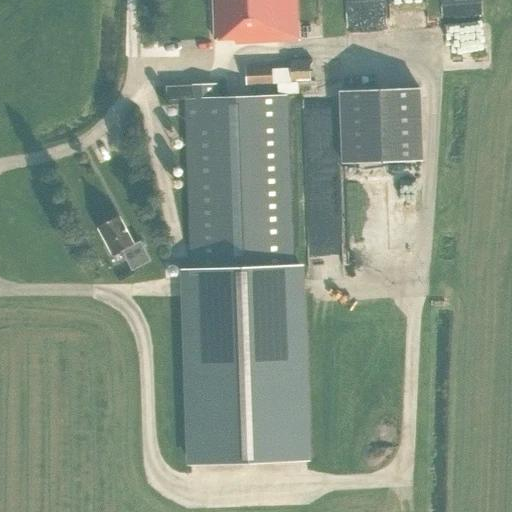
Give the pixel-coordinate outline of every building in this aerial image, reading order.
[(235,40),(235,44),(299,40),(296,0),(212,0),(214,40),(235,40)] [(424,18),(424,0),(392,0),(392,17),(424,18)] [(289,62),(290,83),(311,82),(310,61),(289,62)] [(246,69),(246,85),(273,84),(272,68),(246,69)] [(292,265),(285,96),(216,98),(216,85),(154,87),(155,101),(186,100),(192,269),(183,269),(190,463),(305,459),(299,265),(292,265)] [(316,112),(315,89),(305,89),(305,113),(316,112)] [(420,89),(340,92),(342,164),(422,161),(420,89)] [(417,248),(415,200),(391,201),(393,249),(417,248)] [(135,270),(149,262),(139,242),(134,245),(119,216),(97,227),(113,256),(124,250),(135,270)] [(360,272),(388,265),(376,219),(349,226),(360,272)] [(36,233),(27,241),(41,259),(51,251),(36,233)]
